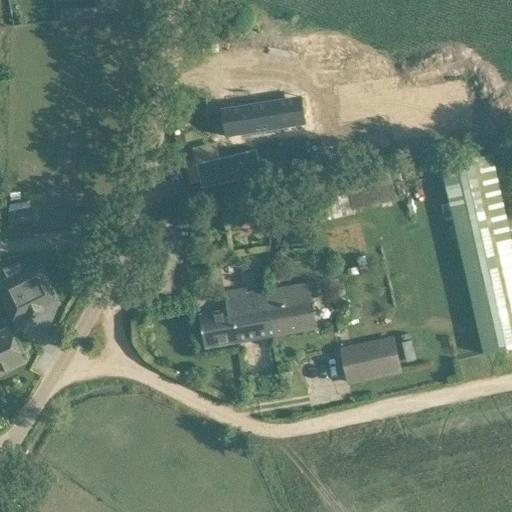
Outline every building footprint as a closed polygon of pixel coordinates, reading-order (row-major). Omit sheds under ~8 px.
[(393,98),(391,84),(344,92),(348,115),(395,108),(393,98)] [(457,87),(393,98),(395,108),(399,134),(463,123),(457,87)] [(301,96),(221,110),(225,138),(306,124),(301,96)] [(185,135),(177,135),(178,145),(186,144),(185,135)] [(511,240),(493,155),(442,167),(483,354),(511,348),(511,240)] [(247,164),(188,176),(193,200),(251,188),(247,164)] [(346,209),(394,198),(388,173),(340,185),(346,209)] [(236,217),(251,214),(252,217),(274,213),(272,198),(250,202),(249,193),(232,196),(236,217)] [(6,205),(9,226),(33,222),(31,207),(23,208),(22,202),(6,205)] [(153,289),(168,292),(174,259),(158,257),(153,289)] [(3,280),(0,281),(0,301),(11,322),(22,316),(24,319),(29,317),(43,310),(41,307),(47,304),(57,299),(47,282),(45,278),(37,264),(21,272),(17,262),(2,269),(7,279),(3,280)] [(307,282),(264,290),(267,305),(269,304),(274,334),(315,327),(307,282)] [(267,305),(264,290),(246,293),(245,288),(223,292),(226,311),(198,315),(204,346),(274,334),(269,304),(267,305)] [(6,326),(0,329),(0,371),(22,361),(6,326)] [(392,337),(341,348),(349,382),(399,370),(392,337)]
